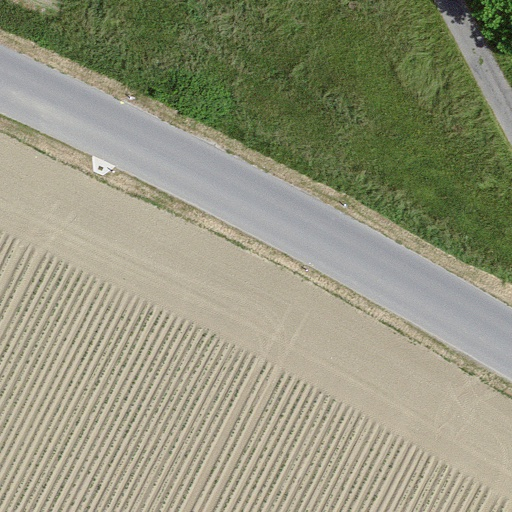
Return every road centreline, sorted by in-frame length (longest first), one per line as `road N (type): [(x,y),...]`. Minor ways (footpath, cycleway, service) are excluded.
road 1 (tertiary): [(511,350),(418,295),(0,89)]
road 2 (track): [(451,0),(511,115)]
